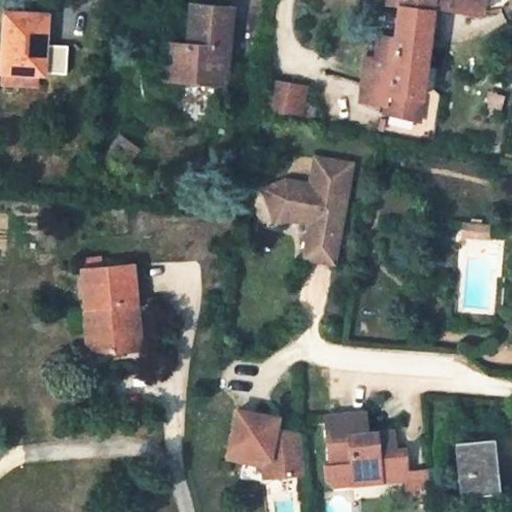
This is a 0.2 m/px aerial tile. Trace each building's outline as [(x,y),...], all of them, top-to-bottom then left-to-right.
[(398,0),(398,3),(393,36),(390,59),(377,57),(365,55),(360,100),(386,103),(385,112),(419,117),(420,107),(432,5),(479,13),(507,0),(398,0)] [(224,83),(232,6),(191,3),(187,37),(186,44),(166,43),(163,78),(224,83)] [(1,73),(36,75),(37,68),(43,67),(45,43),(41,43),(43,14),(6,11),(1,73)] [(390,59),(393,36),(380,35),(377,57),(390,59)] [(36,87),(36,75),(1,73),(0,85),(36,87)] [(305,85),(273,79),(267,108),(299,115),(305,85)] [(105,156),(120,168),(136,149),(121,136),(105,156)] [(319,239),(318,253),(348,256),(359,155),(322,150),(320,177),(296,173),(273,185),(290,218),(303,212),(322,215),(319,239)] [(463,235),(471,235),(471,222),(463,222),(463,235)] [(495,224),(471,222),(471,235),(495,236),(495,224)] [(84,258),(85,268),(102,266),(102,256),(84,258)] [(86,306),(98,306),(102,350),(139,347),(132,264),(102,266),(85,268),(82,268),(86,306)] [(90,351),(102,350),(98,306),(86,306),(90,351)] [(226,446),(247,454),(271,461),(272,479),(303,476),(300,437),(275,429),(277,422),(269,420),(270,416),(237,406),(226,446)] [(353,482),(380,481),(379,469),(391,469),(392,472),(404,472),(404,479),(405,492),(430,490),(428,467),(405,469),(404,448),(395,449),(393,431),(365,432),(363,413),(327,416),(331,464),(351,463),(353,480),(353,482)] [(469,437),(470,444),(491,443),(490,436),(469,437)] [(457,445),(460,487),(460,491),(495,489),(491,443),(470,444),(457,445)] [(244,462),(247,454),(226,446),(223,454),(244,462)] [(331,464),(326,464),(327,478),(331,482),(353,480),(351,463),(331,464)] [(392,480),(392,472),(391,469),(379,469),(380,481),(392,480)]
